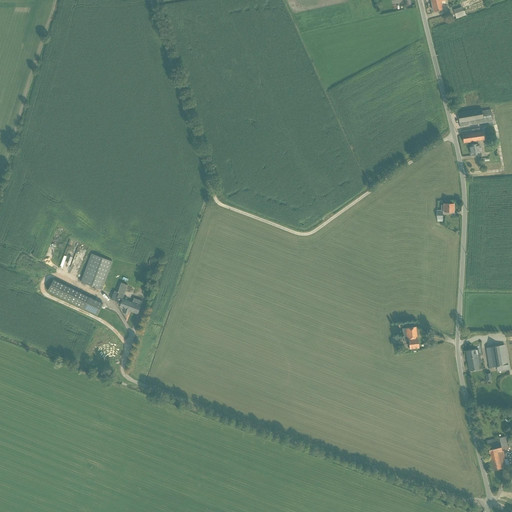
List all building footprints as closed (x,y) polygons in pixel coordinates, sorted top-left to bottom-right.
[(433,12),(443,10),(441,2),(431,4),(433,12)] [(466,7),(457,10),(460,19),(469,16),(466,7)] [(469,106),(484,104),(483,93),(468,95),(469,106)] [(462,113),(464,128),(497,122),(495,109),(485,111),(485,109),(462,113)] [(491,139),(497,138),(495,134),(499,133),(497,126),(488,129),(491,139)] [(471,155),(480,154),(479,142),(470,143),(471,155)] [(324,188),(326,200),(333,199),(331,187),(324,188)] [(335,210),(341,205),(338,200),(331,204),(335,210)] [(443,211),(453,211),(454,203),(443,203),(443,211)] [(81,282),(102,290),(113,262),(92,254),(81,282)] [(97,317),(103,305),(53,280),(48,292),(97,317)] [(137,313),(142,301),(133,297),(132,301),(122,298),(118,307),(123,309),(122,312),(128,314),(129,310),(137,313)] [(404,341),(417,339),(416,326),(403,327),(404,341)] [(511,367),(509,345),(489,348),(492,369),(499,368),(500,372),(511,369),(511,367)] [(469,370),(481,368),(478,348),(466,350),(469,370)] [(487,444),(490,457),(505,454),(502,440),(487,444)] [(493,469),(508,466),(505,454),(490,457),(493,469)]
